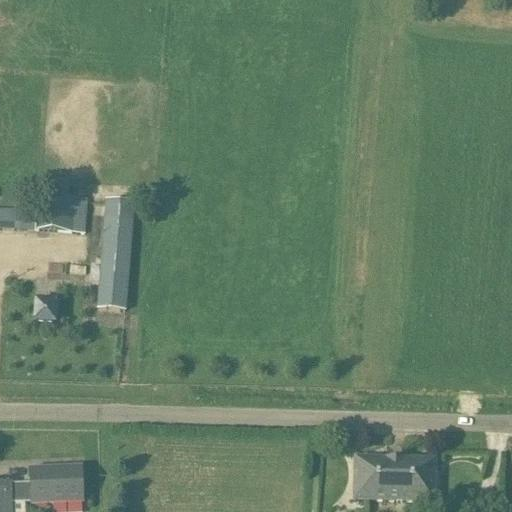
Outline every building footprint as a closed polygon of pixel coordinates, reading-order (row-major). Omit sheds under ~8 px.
[(88,233),(89,199),(73,198),(74,180),(45,179),(44,211),(56,211),(55,231),(88,233)] [(106,201),(97,311),(126,314),(135,204),(106,201)] [(36,212),(35,212),(0,209),(0,233),(35,235),(36,212)] [(41,300),(40,324),(66,325),(66,301),(41,300)] [(354,503),(434,504),(435,461),(355,459),(354,503)] [(29,474),(30,486),(30,506),(82,504),(81,472),(79,472),(79,475),(58,476),(58,473),(29,474)] [(0,511),(12,511),(11,486),(11,484),(0,484),(0,511)]
